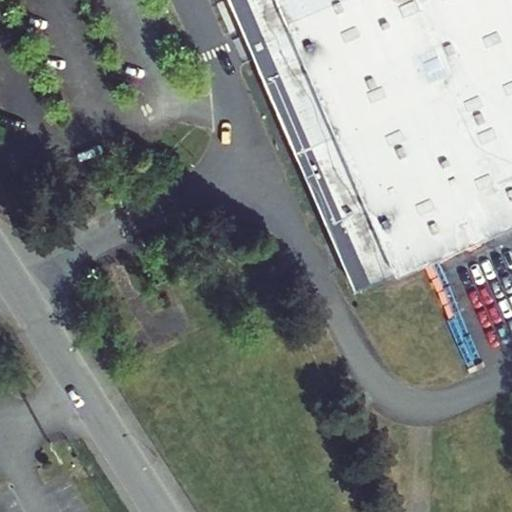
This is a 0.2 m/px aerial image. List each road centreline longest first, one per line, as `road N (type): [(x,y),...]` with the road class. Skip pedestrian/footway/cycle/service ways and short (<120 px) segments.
road 1 (unknown): [(511,371),(460,388),(402,379),(383,367),(254,157)]
road 2 (residential): [(0,261),(159,511)]
road 3 (unknown): [(0,293),(254,157)]
road 4 (unknown): [(171,114),(15,155),(0,151)]
road 5 (unknown): [(116,0),(171,114)]
